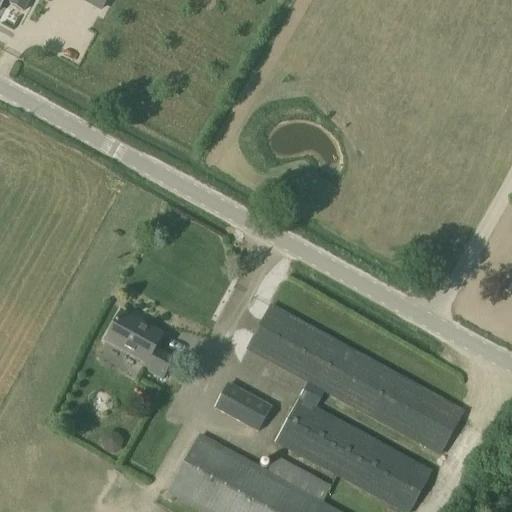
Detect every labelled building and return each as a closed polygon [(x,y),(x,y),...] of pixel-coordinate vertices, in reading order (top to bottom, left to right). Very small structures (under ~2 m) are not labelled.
[(0,0),(0,7),(4,0),(25,12),(31,0),(0,0)] [(441,453),(464,405),(264,309),(244,351),(304,380),(273,446),(410,511),(432,468),(314,411),(321,396),(441,453)] [(142,370),(161,381),(172,361),(154,351),(162,336),(121,314),(105,343),(145,365),(142,370)] [(211,406),(254,433),(269,408),(227,382),(211,406)] [(195,434),(163,497),(192,511),(336,511),(321,504),(331,486),(273,456),(266,470),(195,434)]
